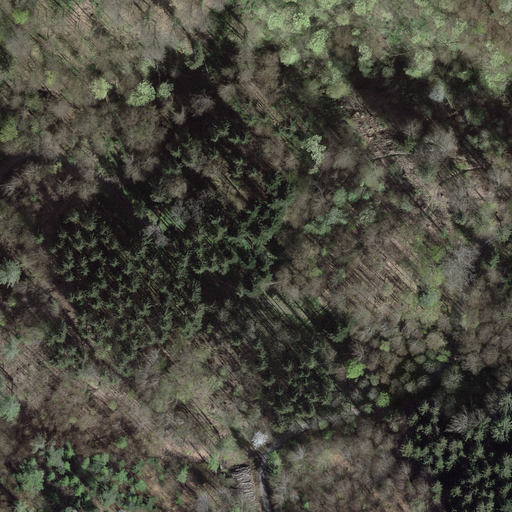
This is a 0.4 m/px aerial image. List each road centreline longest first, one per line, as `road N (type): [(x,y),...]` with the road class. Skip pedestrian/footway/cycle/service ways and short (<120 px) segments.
road 1 (track): [(268,511),(265,463),(283,439),(441,371),(457,344),(470,258),(488,237),(511,227)]
road 2 (track): [(111,182),(202,270),(281,307)]
road 3 (track): [(443,29),(287,0)]
